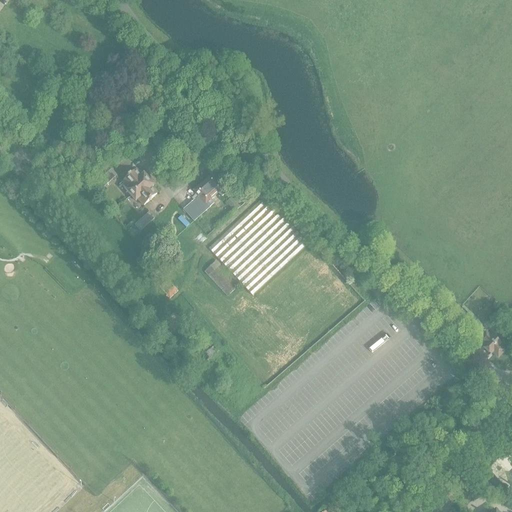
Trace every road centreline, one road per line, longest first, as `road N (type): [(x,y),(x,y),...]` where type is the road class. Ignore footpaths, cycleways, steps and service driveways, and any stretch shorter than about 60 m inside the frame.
road 1 (unclassified): [(511,390),(276,175),(118,0)]
road 2 (residential): [(414,511),(511,391)]
